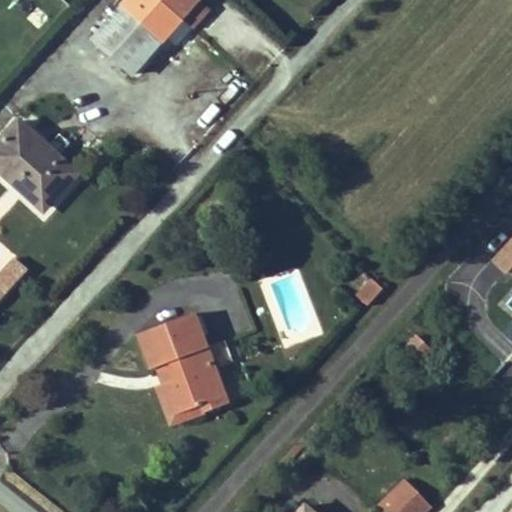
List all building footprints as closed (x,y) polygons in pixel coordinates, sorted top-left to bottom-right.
[(219,16),(201,0),(125,0),(92,38),(130,72),(164,34),(178,46),(198,24),(206,32),(219,16)] [(278,42),(269,54),(276,59),(286,47),(278,42)] [(286,47),(276,59),(286,67),(296,55),(286,47)] [(213,112),(234,90),(226,83),(205,104),(213,112)] [(46,206),(76,171),(18,119),(0,138),(0,169),(13,181),(20,174),(30,183),(26,187),(46,206)] [(0,300),(28,270),(12,255),(0,268),(0,300)] [(371,307),(384,288),(368,278),(356,297),(371,307)] [(225,340),(205,347),(193,313),(138,333),(151,367),(157,365),(164,363),(181,411),(201,404),(203,411),(226,403),(213,367),(233,360),(225,340)] [(420,358),(430,347),(417,334),(407,346),(420,358)] [(157,365),(177,422),(203,411),(201,404),(181,411),(164,363),(157,365)] [(503,389),(491,378),(482,388),(495,400),(503,389)] [(319,419),(278,464),(282,468),(323,424),(319,419)] [(416,511),(428,501),(406,479),(377,508),(381,511),(416,511)] [(428,501),(416,511),(424,511),(432,505),(428,501)]
